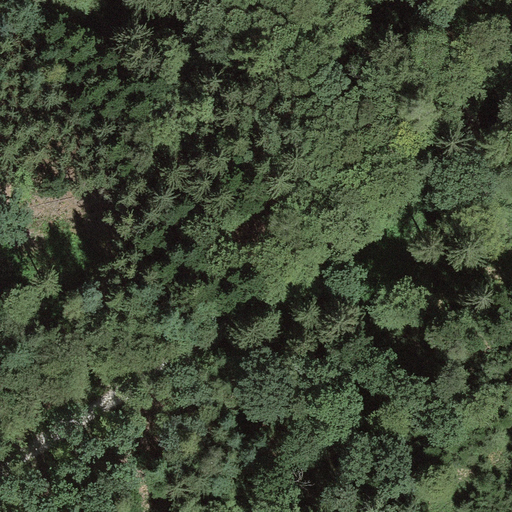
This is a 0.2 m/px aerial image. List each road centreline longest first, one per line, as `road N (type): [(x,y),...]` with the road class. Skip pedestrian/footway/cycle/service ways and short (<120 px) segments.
road 1 (track): [(0,475),(247,313),(329,242),(511,19)]
road 2 (track): [(511,249),(490,200),(460,86)]
